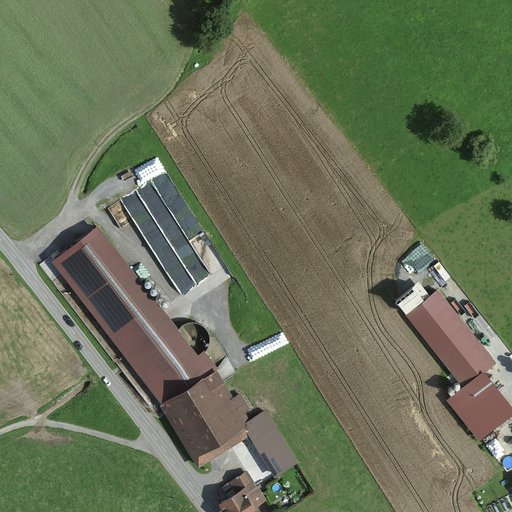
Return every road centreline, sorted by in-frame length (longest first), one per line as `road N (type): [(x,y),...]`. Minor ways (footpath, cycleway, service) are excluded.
road 1 (tertiary): [(0,241),(209,511)]
road 2 (track): [(0,435),(29,423),(158,445)]
